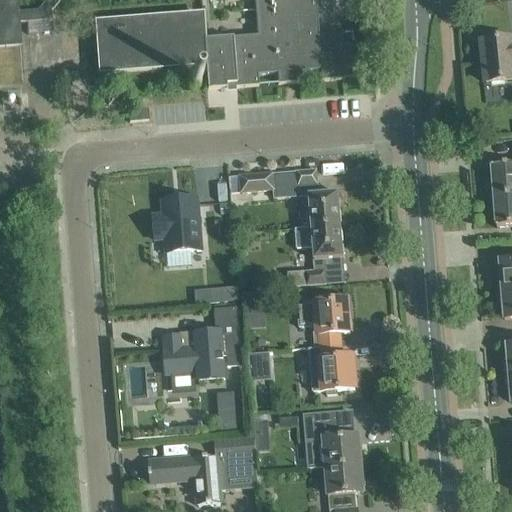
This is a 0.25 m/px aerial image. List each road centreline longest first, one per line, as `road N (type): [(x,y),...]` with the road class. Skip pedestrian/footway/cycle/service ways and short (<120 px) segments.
road 1 (residential): [(101,511),(74,186),(79,162),(102,151),(412,128)]
road 2 (residential): [(444,511),(412,128)]
road 3 (residential): [(412,128),(415,0)]
